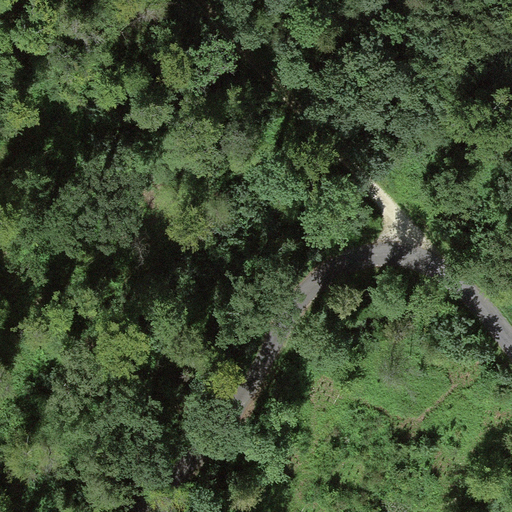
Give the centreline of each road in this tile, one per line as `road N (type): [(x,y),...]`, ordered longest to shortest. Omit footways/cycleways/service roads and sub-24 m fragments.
road 1 (unclassified): [(136,511),(234,412),(300,298),(354,256),(390,251),(436,263),(511,340)]
road 2 (track): [(195,0),(436,263)]
